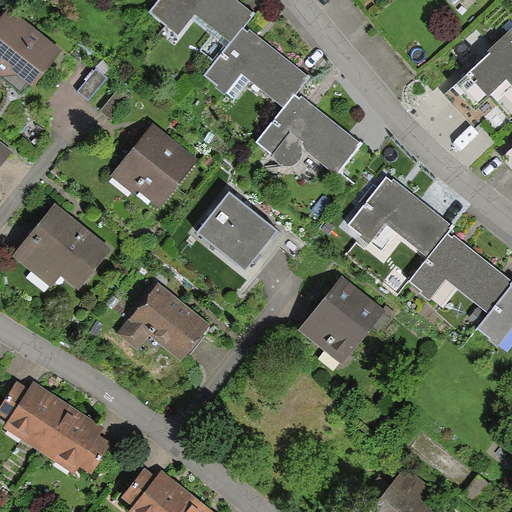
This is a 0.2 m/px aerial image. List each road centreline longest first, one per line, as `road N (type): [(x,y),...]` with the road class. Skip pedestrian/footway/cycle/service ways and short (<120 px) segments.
road 1 (residential): [(0,325),(261,511)]
road 2 (residential): [(304,0),(421,143),(511,220)]
